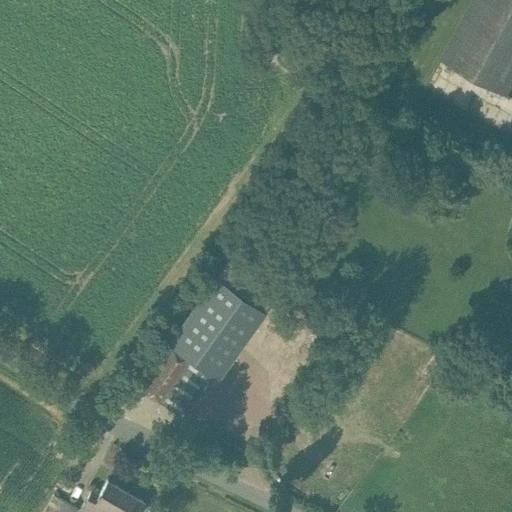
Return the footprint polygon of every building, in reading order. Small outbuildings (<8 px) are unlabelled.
[(511,88),(511,0),(472,0),(441,59),(508,95),(511,88)] [(169,342),(138,384),(177,414),(209,371),(218,377),(266,310),(217,276),(214,274),(167,340),(169,342)] [(283,285),(296,292),(302,281),(289,274),(283,285)] [(295,308),(327,327),(335,315),(303,296),(295,308)] [(107,478),(98,493),(91,489),(80,509),(83,511),(136,511),(144,500),(107,478)] [(74,511),(77,507),(54,493),(43,511),(74,511)]
